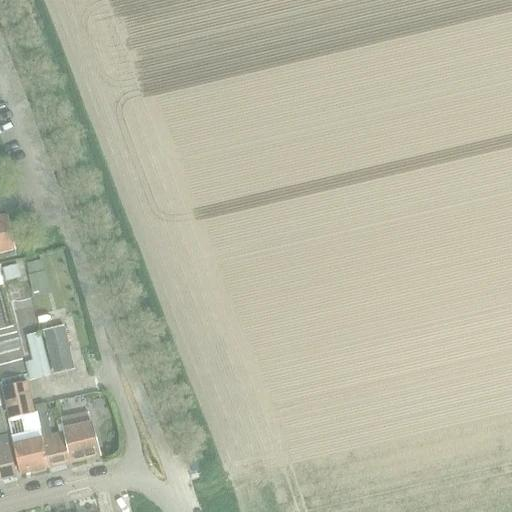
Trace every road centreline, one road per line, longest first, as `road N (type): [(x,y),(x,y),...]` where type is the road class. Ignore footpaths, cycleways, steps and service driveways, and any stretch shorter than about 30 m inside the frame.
road 1 (residential): [(84,271),(184,511)]
road 2 (unclassified): [(84,271),(0,50)]
road 3 (residential): [(137,473),(84,271)]
road 4 (residential): [(0,506),(137,473)]
